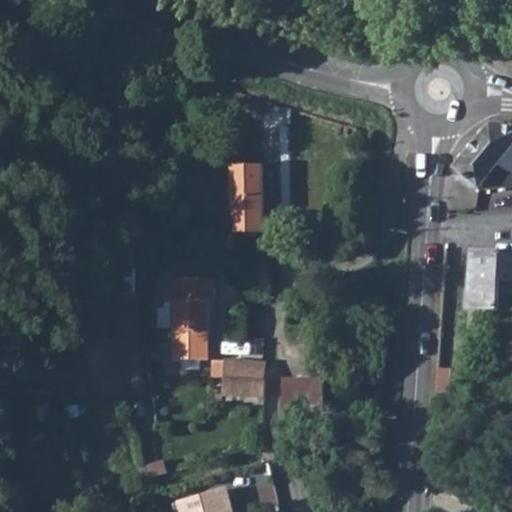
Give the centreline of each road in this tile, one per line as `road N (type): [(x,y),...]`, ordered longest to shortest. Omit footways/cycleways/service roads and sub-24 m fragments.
road 1 (residential): [(415,116),(402,130),(386,239),(372,255),(305,275),(284,297),(270,376),(290,511)]
road 2 (tertiary): [(433,155),(411,476)]
road 3 (tertiary): [(365,81),(258,54),(146,0)]
